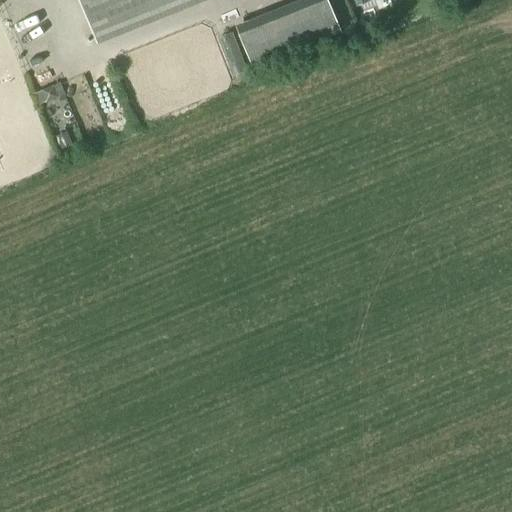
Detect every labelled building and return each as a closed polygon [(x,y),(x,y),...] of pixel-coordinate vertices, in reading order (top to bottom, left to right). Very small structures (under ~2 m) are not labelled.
[(79,0),(89,25),(96,43),(205,0),(79,0)] [(340,33),(327,0),(304,0),(237,27),(253,68),(340,33)] [(93,96),(108,92),(101,62),(85,66),(93,96)] [(100,119),(118,116),(117,105),(99,108),(100,119)] [(55,137),(61,151),(72,146),(66,132),(55,137)]
